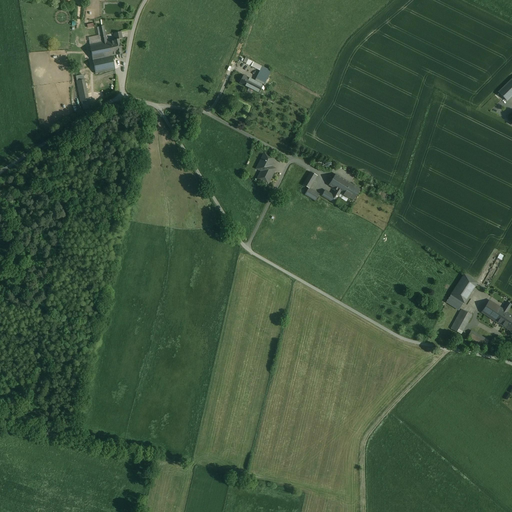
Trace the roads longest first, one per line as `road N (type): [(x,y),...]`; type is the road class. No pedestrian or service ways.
road 1 (unclassified): [(511,364),(408,340),(249,250),(151,103),(107,103),(0,171)]
road 2 (track): [(448,348),(368,433),(364,511)]
